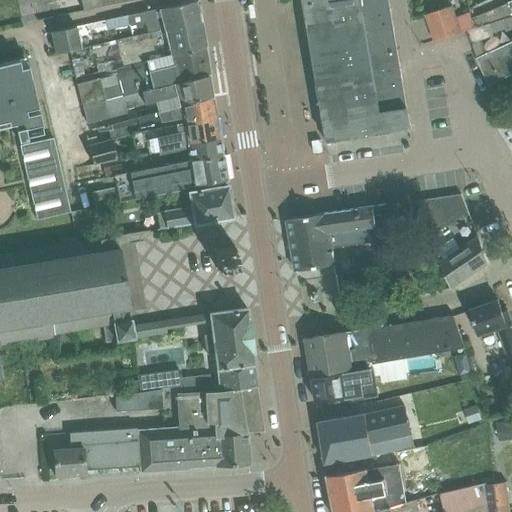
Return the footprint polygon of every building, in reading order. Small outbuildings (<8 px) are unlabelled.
[(80,0),(83,11),(136,0),(80,0)] [(313,61),(314,63),(314,68),(313,68),(315,79),(316,78),(327,144),(400,132),(399,130),(409,129),(387,0),(305,0),(316,60),(313,61)] [(197,1),(128,16),(88,25),(90,33),(117,28),(117,29),(145,23),(147,33),(201,22),(197,1)] [(511,1),(495,10),(471,20),(474,29),(490,23),(500,21),(504,20),(511,17),(511,1)] [(461,33),(457,19),(453,6),(426,15),(435,42),(461,33)] [(201,22),(147,33),(116,41),(122,67),(135,64),(136,65),(206,47),(201,22)] [(494,33),(490,23),(474,29),(467,31),(472,44),(495,36),(494,33)] [(76,27),(51,32),(56,54),(81,49),(76,27)] [(511,42),(493,52),(505,78),(511,75),(511,42)] [(210,76),(206,47),(136,65),(135,64),(122,67),(115,69),(119,85),(102,89),(99,79),(77,85),(82,107),(105,101),(153,89),(178,83),(209,76),(210,76)] [(0,127),(16,125),(19,142),(26,140),(24,129),(41,126),(39,114),(27,117),(25,111),(38,109),(33,87),(29,67),(21,69),(19,61),(0,65),(0,127)] [(105,101),(82,107),(87,124),(109,119),(127,114),(126,110),(146,104),(155,102),(157,112),(212,97),(209,76),(178,83),(153,89),(105,101)] [(139,118),(105,127),(108,140),(112,139),(133,134),(216,116),(212,97),(157,112),(139,118)] [(196,142),(219,139),(216,116),(133,134),(137,156),(149,154),(150,157),(189,150),(187,142),(196,140),(196,142)] [(70,212),(53,139),(19,147),(36,220),(70,212)] [(88,146),(93,166),(117,161),(112,139),(108,140),(88,146)] [(152,167),(222,156),(219,139),(196,142),(196,140),(187,142),(189,150),(150,157),(152,167)] [(152,168),(138,171),(114,175),(117,188),(92,193),(95,207),(139,198),(179,192),(179,188),(226,180),(222,156),(152,167),(152,168)] [(105,177),(114,175),(138,171),(136,162),(103,168),(105,177)] [(164,211),(157,213),(159,230),(167,229),(193,224),(232,217),(227,186),(226,186),(191,192),(193,206),(183,208),(164,211)] [(462,194),(406,202),(409,225),(425,222),(431,238),(469,212),(462,194)] [(385,205),(320,214),(320,215),(287,221),(296,272),(336,265),(333,248),(390,240),(385,205)] [(135,338),(135,337),(167,332),(166,328),(198,323),(210,321),(209,314),(133,327),(132,319),(129,319),(127,307),(130,307),(120,249),(117,249),(115,236),(95,239),(77,242),(76,238),(61,240),(61,245),(0,255),(0,379),(2,379),(0,369),(0,341),(36,335),(37,340),(53,337),(52,333),(103,324),(106,343),(116,341),(135,338)] [(440,262),(444,271),(451,290),(490,264),(481,242),(456,256),(454,253),(440,262)] [(236,248),(233,245),(231,248),(218,250),(215,248),(213,251),(216,253),(218,266),(216,269),(219,271),(221,268),(234,266),(236,268),(239,265),(236,263),(234,251),(236,248)] [(346,302),(361,299),(357,278),(342,281),(346,302)] [(471,310),(479,336),(499,329),(506,349),(511,367),(511,321),(508,310),(503,312),(499,300),(471,310)] [(181,386),(181,387),(182,394),(257,386),(247,309),(210,314),(209,314),(210,321),(211,335),(205,336),(207,353),(215,352),(219,386),(211,386),(210,375),(181,378),(180,370),(137,375),(138,381),(127,383),(128,394),(181,386)] [(312,375),(332,372),(374,365),(465,348),(454,316),(306,339),(312,375)] [(332,376),(313,379),(316,403),(336,399),(359,395),(374,393),(373,381),(371,369),(332,376)] [(264,432),(264,431),(256,388),(258,387),(257,386),(182,394),(177,394),(179,427),(137,430),(139,467),(140,473),(178,470),(178,469),(189,468),(189,467),(216,466),(216,467),(250,465),(248,433),(264,432)] [(162,390),(115,397),(116,412),(163,409),(162,390)] [(477,407),(466,411),(470,422),(481,419),(477,407)] [(382,413),(320,423),(326,464),(346,460),(374,455),(401,450),(398,438),(411,435),(404,408),(382,413)] [(510,423),(498,425),(499,437),(511,435),(510,423)] [(139,467),(137,430),(137,429),(69,433),(71,449),(54,450),(55,477),(85,475),(85,470),(139,467)] [(360,493),(372,490),(370,478),(368,469),(348,472),(328,476),(334,505),(352,501),(360,493)] [(495,484),(498,511),(510,511),(510,504),(507,482),(495,484)] [(498,511),(495,484),(475,488),(475,486),(454,491),(456,511),(458,511),(487,508),(487,511),(498,511)] [(376,511),(372,490),(360,493),(352,501),(334,505),(335,511),(376,511)] [(417,511),(414,502),(409,503),(379,511),(417,511)]
